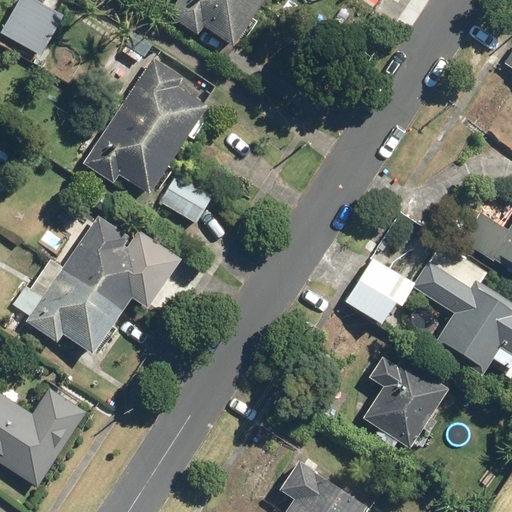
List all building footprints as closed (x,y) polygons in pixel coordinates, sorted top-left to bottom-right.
[(67,15),(37,0),(19,0),(1,34),(44,58),(67,15)] [(176,0),(167,16),(199,36),(205,27),(237,48),(267,0),(176,0)] [(511,43),(501,61),(511,67),(511,43)] [(120,174),(151,194),(208,107),(177,87),(184,76),(153,56),(83,163),(114,183),(120,174)] [(216,197),(175,174),(159,202),(199,226),(216,197)] [(511,272),(511,271),(511,225),(509,230),(481,211),(464,239),(492,257),(511,272)] [(139,230),(127,247),(126,246),(131,238),(99,215),(26,321),(57,343),(62,336),(91,357),(132,298),(148,309),(182,260),(139,230)] [(413,283),(454,311),(453,313),(455,314),(435,344),(482,375),(502,345),(511,351),(511,303),(476,279),(470,287),(429,260),(413,283)] [(396,366),(380,356),(367,376),(383,386),(362,416),(408,447),(448,387),(402,357),(396,366)] [(0,463),(39,489),(88,413),(50,389),(34,414),(0,392),(0,463)] [(279,487),(293,497),(283,511),(359,511),(364,504),(311,469),(296,460),(279,487)]
